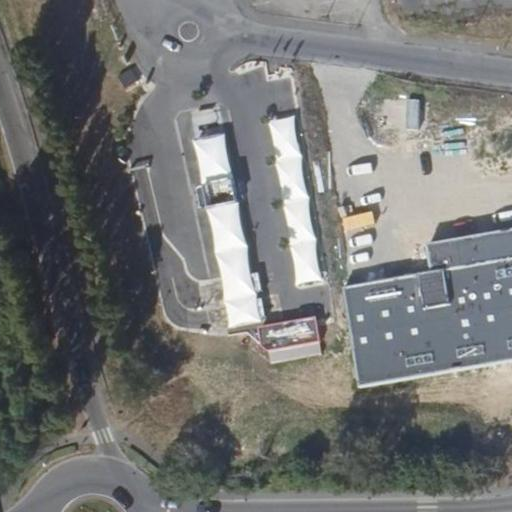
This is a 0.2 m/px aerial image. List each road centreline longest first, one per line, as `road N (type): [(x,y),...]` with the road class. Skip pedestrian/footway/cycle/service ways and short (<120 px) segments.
road 1 (trunk): [(121,485),(0,86)]
road 2 (residential): [(223,35),(511,77)]
road 3 (secondary): [(511,504),(240,511)]
